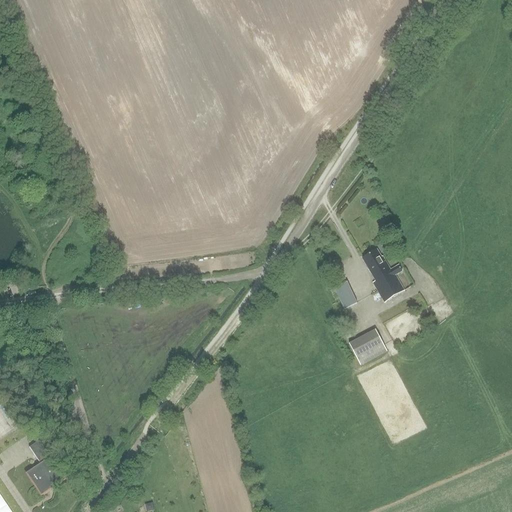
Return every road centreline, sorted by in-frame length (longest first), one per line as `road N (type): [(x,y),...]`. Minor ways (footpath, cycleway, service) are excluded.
road 1 (track): [(279,261),(331,212),(483,0)]
road 2 (track): [(279,261),(452,0)]
road 3 (track): [(272,269),(48,295)]
road 4 (track): [(138,446),(272,269)]
road 5 (track): [(107,489),(48,295)]
